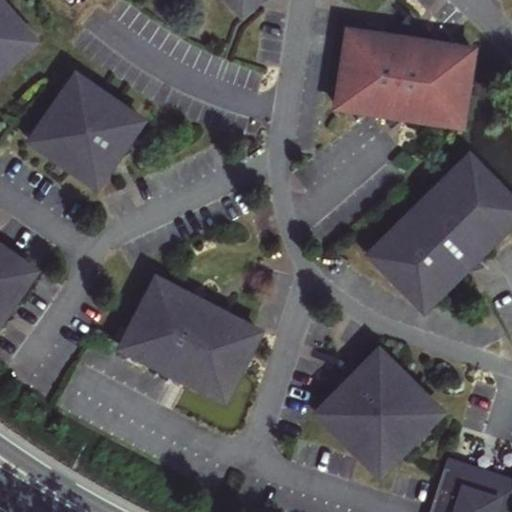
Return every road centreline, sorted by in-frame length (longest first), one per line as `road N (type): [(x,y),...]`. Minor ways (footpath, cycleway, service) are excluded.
road 1 (unclassified): [(278,158),(88,245),(83,276),(22,377)]
road 2 (unclassified): [(311,275),(380,325),(511,369)]
road 3 (unclassified): [(311,275),(254,447)]
road 4 (unclassified): [(305,0),(278,158)]
road 5 (motorway): [(108,511),(0,442)]
road 6 (unclassified): [(278,158),(285,225),(311,275)]
